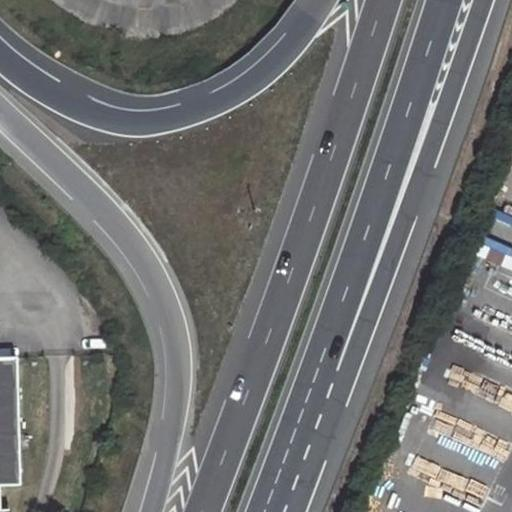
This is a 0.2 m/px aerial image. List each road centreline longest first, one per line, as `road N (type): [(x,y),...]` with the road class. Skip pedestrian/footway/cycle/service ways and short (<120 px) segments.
road 1 (trunk): [(384,0),(203,511)]
road 2 (trunk): [(0,110),(136,246),(166,300),(179,356),(174,419),(150,511)]
road 3 (trunk): [(317,371),(355,347),(483,0)]
road 4 (trunk): [(317,371),(444,0)]
road 5 (trunk): [(324,0),(281,60),(243,90),(145,122),(102,118),(60,101),(0,55)]
road 6 (trunk): [(263,511),(317,371)]
